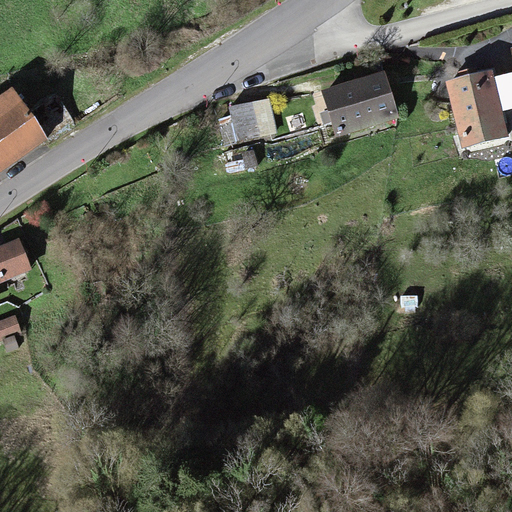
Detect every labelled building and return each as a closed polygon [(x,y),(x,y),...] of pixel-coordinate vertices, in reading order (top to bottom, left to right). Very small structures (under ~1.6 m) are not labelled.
[(463,72),(464,77),(476,74),(474,69),(463,72)] [(459,131),(501,120),(499,109),(511,106),(511,71),(511,70),(490,75),(489,71),(476,74),(464,77),(446,82),(459,131)] [(325,91),(330,108),(334,118),(336,125),(338,132),(379,117),(378,114),(397,107),(385,74),(367,80),(366,77),(325,91)] [(0,164),(73,117),(56,90),(26,109),(13,89),(0,96),(0,164)] [(222,119),(228,142),(277,130),(269,98),(231,107),(234,116),(222,119)] [(326,120),(334,118),(330,108),(323,110),(326,120)] [(504,132),(501,120),(459,131),(462,142),(504,132)] [(0,276),(28,264),(17,238),(0,244),(0,276)] [(0,322),(0,337),(17,332),(13,318),(0,322)]
